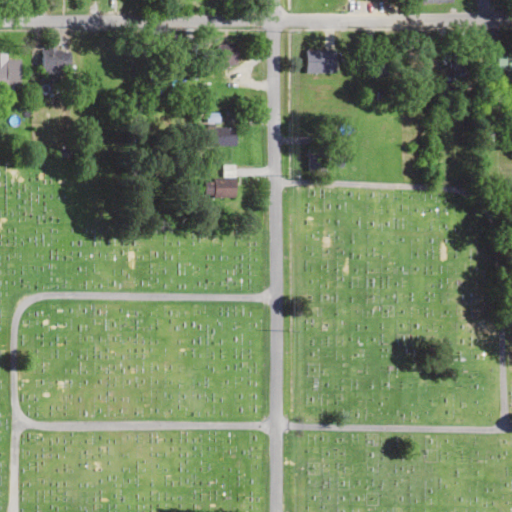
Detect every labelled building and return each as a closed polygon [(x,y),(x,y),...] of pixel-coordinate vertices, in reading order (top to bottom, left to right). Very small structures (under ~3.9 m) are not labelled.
[(40,47),(40,71),(45,71),(45,81),(59,81),(59,69),(70,69),(70,47),(40,47)] [(84,73),(116,73),(116,49),(84,49),(84,73)] [(333,73),(333,49),(304,49),(304,73),(333,73)] [(511,50),(495,51),(495,69),(511,68),(511,50)] [(235,51),(213,51),(213,66),(235,66),(235,51)] [(472,54),(451,54),(451,76),(472,76),(472,54)] [(0,55),(0,82),(18,83),(19,58),(4,58),(4,55),(0,55)] [(372,76),(394,76),(394,57),(372,57),(372,76)] [(233,125),(218,125),(218,115),(204,115),(204,143),(233,143),(233,125)] [(323,146),(306,146),(306,171),(323,171),(323,146)]
